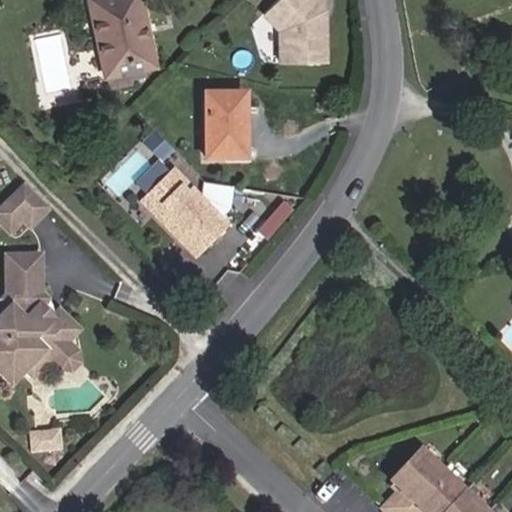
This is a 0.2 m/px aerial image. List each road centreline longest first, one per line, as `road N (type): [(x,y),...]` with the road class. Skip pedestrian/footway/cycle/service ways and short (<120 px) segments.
road 1 (residential): [(180,397),(325,227),(371,149),(387,81),(380,0)]
road 2 (residential): [(297,511),(180,397)]
road 3 (residential): [(71,511),(180,397)]
